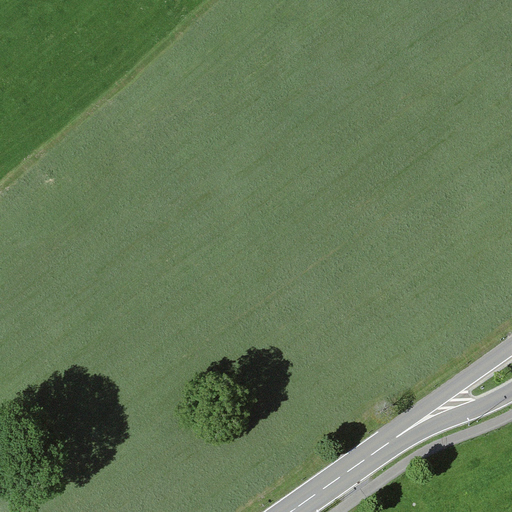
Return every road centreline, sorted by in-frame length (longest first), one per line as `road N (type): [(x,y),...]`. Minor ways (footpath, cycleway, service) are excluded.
road 1 (secondary): [(511,347),(390,442)]
road 2 (secondary): [(390,442),(511,391)]
road 3 (secondary): [(390,442),(290,511)]
